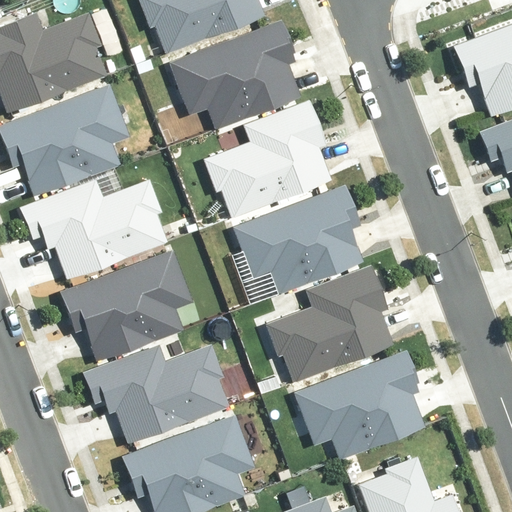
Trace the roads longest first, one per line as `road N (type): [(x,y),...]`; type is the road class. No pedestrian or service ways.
road 1 (residential): [(357,0),(355,25),(511,430)]
road 2 (residential): [(62,511),(0,353)]
